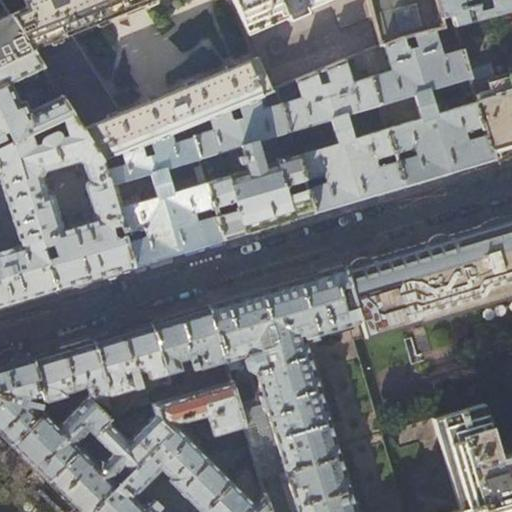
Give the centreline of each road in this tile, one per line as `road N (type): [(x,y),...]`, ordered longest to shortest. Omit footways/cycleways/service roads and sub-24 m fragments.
road 1 (residential): [(0,341),(511,187)]
road 2 (unknown): [(416,511),(414,472),(426,448),(475,426)]
